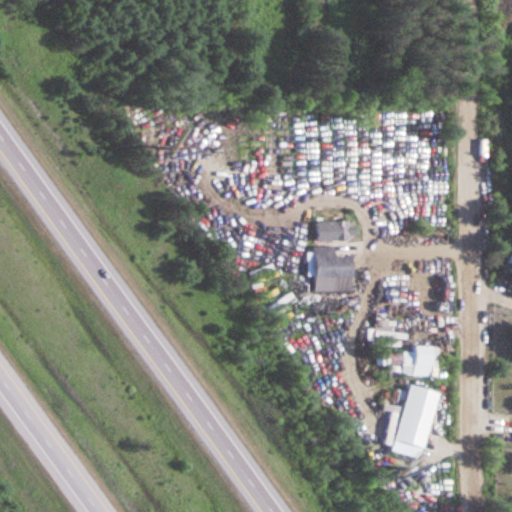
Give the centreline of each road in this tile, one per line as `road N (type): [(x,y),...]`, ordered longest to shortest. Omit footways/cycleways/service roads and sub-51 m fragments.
road 1 (residential): [(466,0),(470,511)]
road 2 (motorway): [(271,511),(0,132)]
road 3 (motorway): [(0,370),(102,511)]
